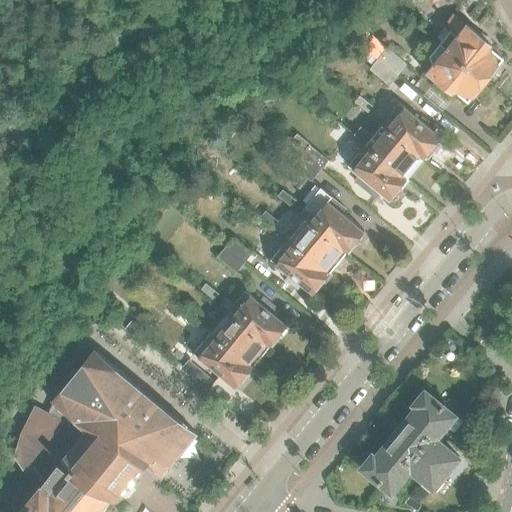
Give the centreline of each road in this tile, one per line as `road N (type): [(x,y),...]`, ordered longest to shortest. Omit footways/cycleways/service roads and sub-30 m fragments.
road 1 (residential): [(268,490),(490,214),(511,200)]
road 2 (unknown): [(0,191),(98,83),(199,0)]
